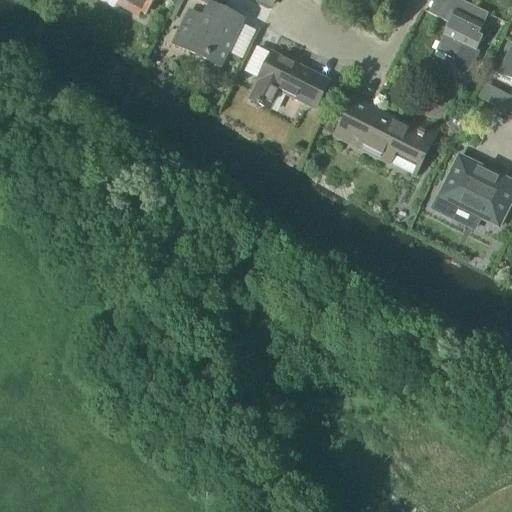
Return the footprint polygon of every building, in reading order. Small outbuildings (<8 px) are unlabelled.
[(112,0),(118,3),(116,6),(137,18),(141,10),(146,13),(153,0),(112,0)] [(251,0),(272,10),(276,0),(251,0)] [(463,75),(467,74),(470,70),(478,54),(475,53),(482,39),(478,37),(488,16),(456,0),(445,23),(448,25),(435,53),(455,63),(454,66),(455,71),(458,74),(463,75)] [(189,13),(173,47),(219,70),(243,22),(209,5),(208,8),(202,20),(189,13)] [(511,49),(499,74),(511,80),(511,49)] [(314,111),(328,84),(270,55),(257,82),(258,82),(249,101),(267,110),(277,92),(314,111)] [(478,99),(497,110),(504,96),(485,86),(478,99)] [(408,129),(353,102),(335,138),(413,176),(436,129),(413,118),(408,129)] [(511,208),(511,183),(455,157),(433,204),(428,215),(451,225),(456,215),(499,236),(511,208)]
